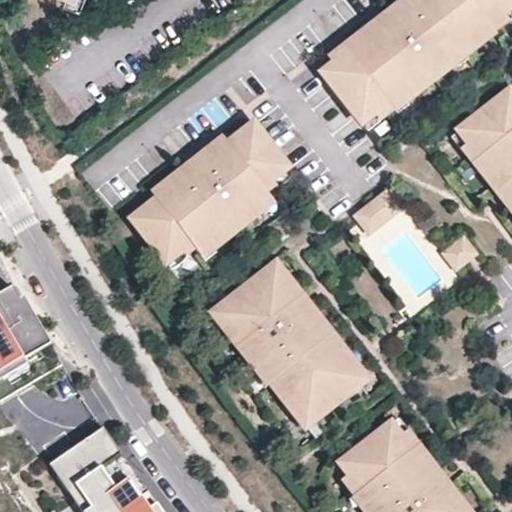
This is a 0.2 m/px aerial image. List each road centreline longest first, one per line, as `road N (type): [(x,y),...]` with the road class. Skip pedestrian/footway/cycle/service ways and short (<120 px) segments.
road 1 (residential): [(214,511),(127,392),(0,173)]
road 2 (unknown): [(257,49),(352,187)]
